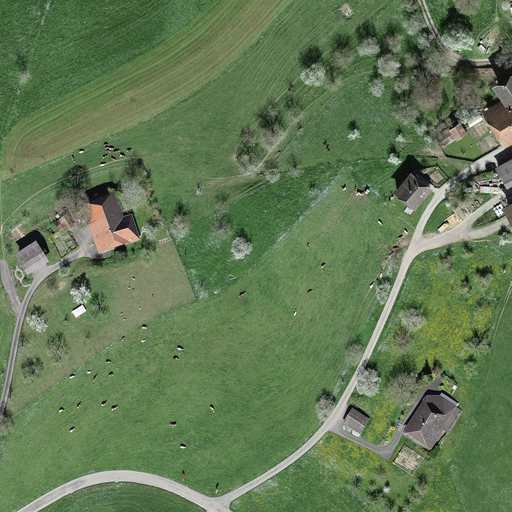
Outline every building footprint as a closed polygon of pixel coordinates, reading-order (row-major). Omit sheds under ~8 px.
[(511,134),(511,76),(498,85),(508,101),(493,109),(495,113),(492,115),(506,138),(511,134)] [(454,136),(449,129),(439,135),(443,143),(454,136)] [(511,178),(511,160),(499,168),(507,182),(511,178)] [(414,205),(428,188),(411,174),(397,191),(414,205)] [(99,250),(135,236),(129,220),(119,223),(111,203),(92,210),(101,234),(94,237),(99,250)] [(67,217),(60,222),(66,231),(73,227),(67,217)] [(27,273),(42,263),(35,251),(19,261),(27,273)] [(456,386),(446,379),(439,390),(450,397),(456,386)] [(444,428),(449,431),(462,410),(441,397),(438,403),(432,399),(411,431),(431,445),(439,433),(442,433),(444,428)] [(367,417),(353,408),(345,421),(358,430),(367,417)]
